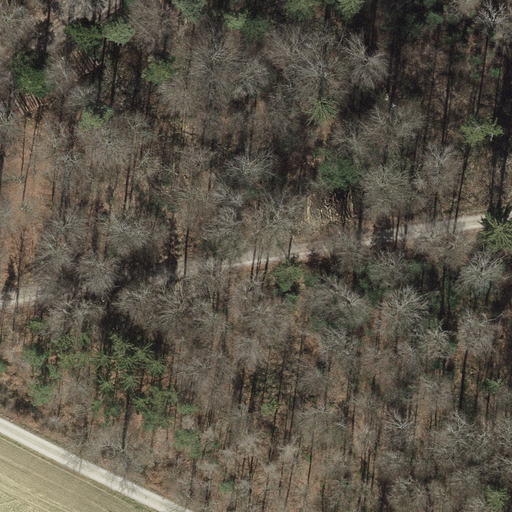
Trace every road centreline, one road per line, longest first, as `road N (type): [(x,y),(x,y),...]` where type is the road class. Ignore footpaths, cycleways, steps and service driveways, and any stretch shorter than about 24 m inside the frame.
road 1 (track): [(0,297),(511,217)]
road 2 (track): [(189,511),(0,412)]
road 3 (track): [(116,0),(0,77)]
